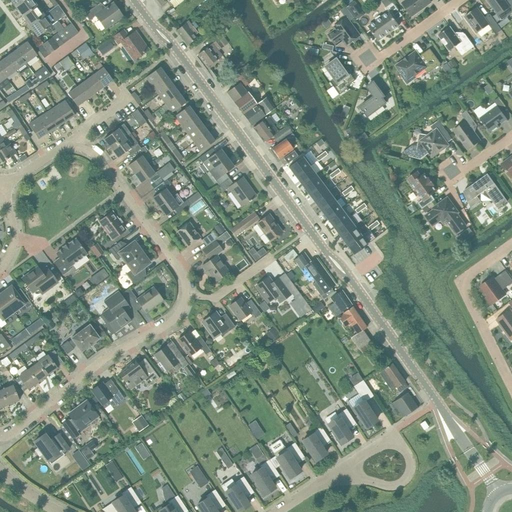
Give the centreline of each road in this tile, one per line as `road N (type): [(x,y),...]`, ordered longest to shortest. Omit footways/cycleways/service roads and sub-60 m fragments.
road 1 (tertiary): [(498,490),(132,0)]
road 2 (residential): [(0,437),(175,316),(187,293)]
road 3 (residential): [(187,293),(177,266),(93,154),(63,145)]
road 4 (residential): [(511,242),(464,281),(511,387)]
